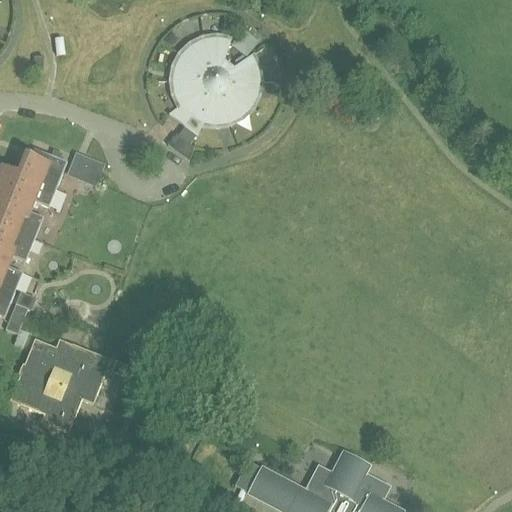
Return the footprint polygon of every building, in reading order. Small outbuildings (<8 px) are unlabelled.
[(223,21),(221,34),(232,37),(234,23),(223,21)] [(171,34),(163,42),(170,49),(177,41),(171,34)] [(179,109),(176,111),(175,112),(175,113),(180,110),(190,117),(182,127),(196,138),(197,138),(201,126),(215,128),(228,126),(241,120),(251,110),(257,98),(259,84),(257,71),(251,58),(234,70),(224,62),(230,42),(216,40),(202,42),(190,48),(180,57),(174,70),(171,83),(173,97),(179,109)] [(33,58),(33,71),(42,71),(42,58),(33,58)] [(364,117),(369,125),(383,116),(378,108),(364,117)] [(167,148),(188,164),(193,150),(175,137),(167,148)] [(33,150),(31,158),(27,156),(20,174),(3,168),(0,175),(0,210),(2,211),(0,217),(0,318),(4,320),(22,274),(7,268),(12,256),(29,263),(45,220),(28,213),(31,203),(49,210),(67,163),(33,150)] [(52,151),(50,156),(60,160),(62,155),(52,151)] [(69,174),(82,179),(89,161),(75,156),(69,174)] [(18,338),(28,312),(14,307),(4,333),(18,338)] [(59,341),(55,350),(34,342),(10,403),(44,417),(40,426),(68,437),(82,402),(93,406),(111,362),(59,341)] [(111,374),(122,379),(127,367),(115,362),(111,374)] [(372,468),(346,454),(334,474),(320,499),(263,467),(247,494),(280,511),(395,511),(384,505),(359,491),(367,476),(372,468)] [(171,469),(164,482),(175,488),(182,474),(171,469)]
